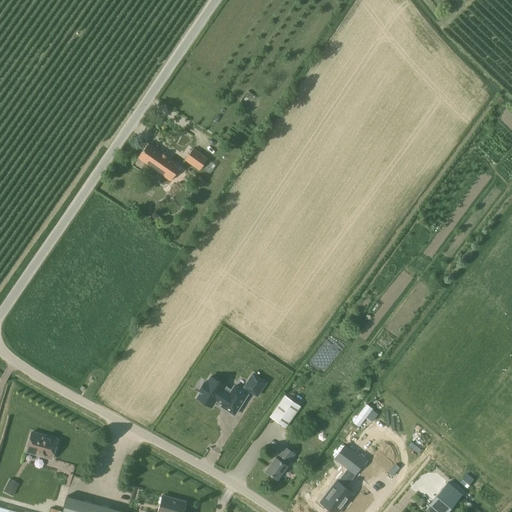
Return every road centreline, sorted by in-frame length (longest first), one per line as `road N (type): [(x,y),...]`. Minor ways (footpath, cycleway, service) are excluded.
road 1 (unclassified): [(0,317),(217,0)]
road 2 (unclassified): [(270,511),(0,350)]
